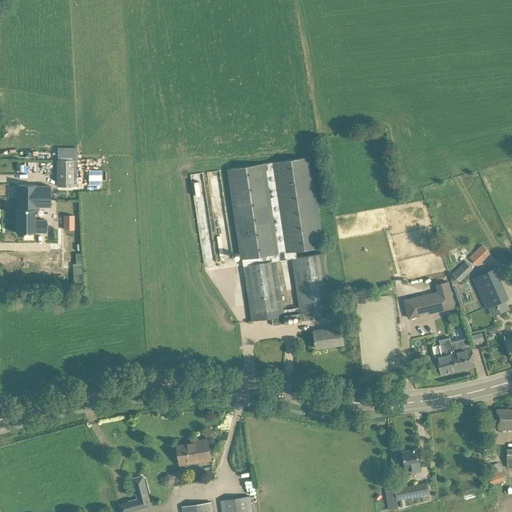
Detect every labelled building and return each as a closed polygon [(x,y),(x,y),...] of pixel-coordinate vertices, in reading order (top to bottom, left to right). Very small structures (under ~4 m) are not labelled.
[(324,247),(311,157),(227,169),(241,259),(243,259),(243,265),(252,321),(272,318),(273,326),(314,320),(313,311),(333,308),(325,253),(297,257),(296,251),(324,247)] [(73,186),(76,186),(76,171),(74,171),(73,159),(56,160),(57,186),(73,186)] [(36,185),(19,185),(19,208),(17,208),(16,232),(34,232),(35,232),(47,232),(47,220),(34,220),(34,210),(36,210),(36,206),(51,206),(51,186),(36,186),(36,185)] [(10,275),(25,275),(24,244),(9,245),(10,275)] [(478,266),(491,253),(482,244),(469,257),(478,266)] [(452,273),(460,282),(473,269),(465,260),(452,273)] [(473,278),(486,308),(507,298),(494,268),(473,278)] [(436,284),(437,291),(441,310),(443,310),(455,307),(449,281),(438,284),(436,284)] [(441,310),(437,291),(415,297),(404,299),(408,319),(421,316),(420,314),(441,310)] [(340,325),(336,326),(336,325),(329,326),(329,329),(314,331),(315,340),(314,340),(314,343),(316,343),(316,348),(325,346),(325,345),(343,342),(343,344),(344,344),(341,326),(350,325),(347,306),(337,307),(340,325)] [(511,330),(503,335),(511,356),(511,330)] [(482,332),(472,335),(474,343),(484,340),(482,332)] [(453,351),(451,341),(450,338),(439,340),(440,344),(443,356),(437,357),(442,374),(458,370),(454,351),(453,351)] [(463,338),(451,341),(453,351),(454,351),(458,370),(475,365),(471,349),(467,350),(463,338)] [(511,409),(496,409),(496,419),(496,428),(511,428),(511,409)] [(177,445),(179,455),(180,465),(201,461),(211,460),(207,439),(198,440),(198,442),(177,445)] [(402,451),(404,461),(405,467),(406,466),(407,472),(421,470),(417,449),(402,451)] [(486,467),(492,485),(504,480),(499,463),(486,467)] [(138,499),(117,504),(119,511),(132,511),(150,506),(143,476),(133,479),(138,499)] [(427,484),(396,490),(397,500),(400,500),(401,507),(405,506),(404,499),(429,495),(427,484)] [(221,500),(223,510),(222,511),(252,511),(250,496),(221,500)] [(183,506),(183,511),(212,511),(211,502),(183,506)]
